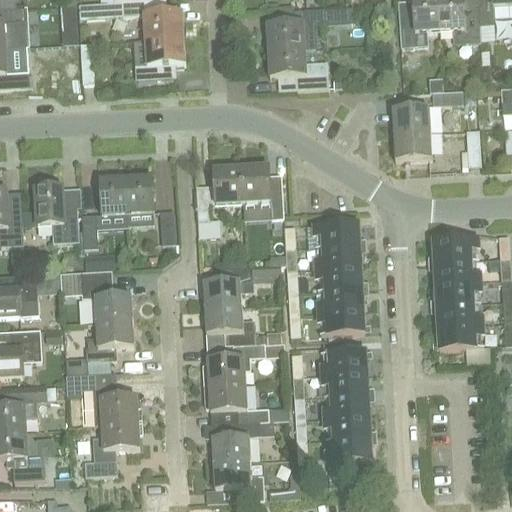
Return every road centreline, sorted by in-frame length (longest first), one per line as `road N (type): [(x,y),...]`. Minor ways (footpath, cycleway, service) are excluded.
road 1 (residential): [(176,509),(166,283),(189,262),(183,120)]
road 2 (residential): [(412,511),(400,207)]
road 3 (residential): [(400,207),(276,132),(222,117)]
road 4 (residential): [(183,120),(0,131)]
